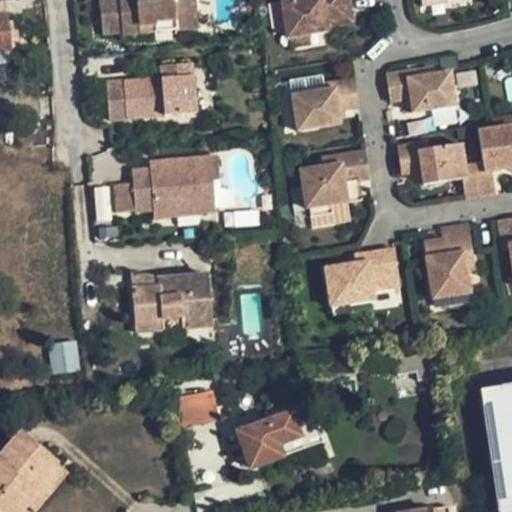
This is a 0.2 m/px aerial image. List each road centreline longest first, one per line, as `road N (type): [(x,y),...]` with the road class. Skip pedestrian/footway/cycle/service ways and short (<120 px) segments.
road 1 (residential): [(413,40),(369,69),(393,218),(511,198)]
road 2 (residential): [(57,0),(75,154)]
